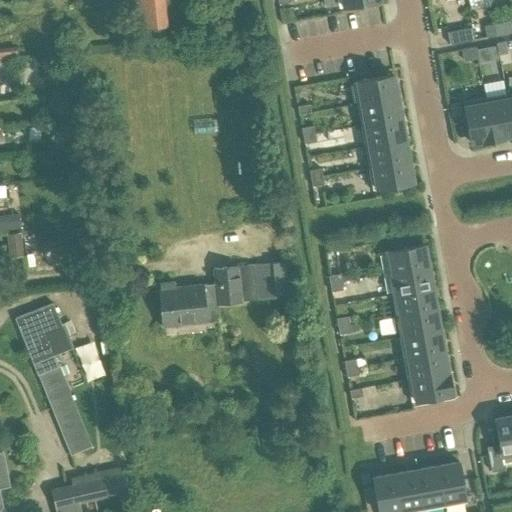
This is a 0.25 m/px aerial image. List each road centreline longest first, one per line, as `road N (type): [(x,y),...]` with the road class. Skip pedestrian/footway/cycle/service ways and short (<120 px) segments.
road 1 (residential): [(410,0),(442,176)]
road 2 (residential): [(452,243),(481,395)]
road 3 (residential): [(481,395),(459,417),(364,437)]
